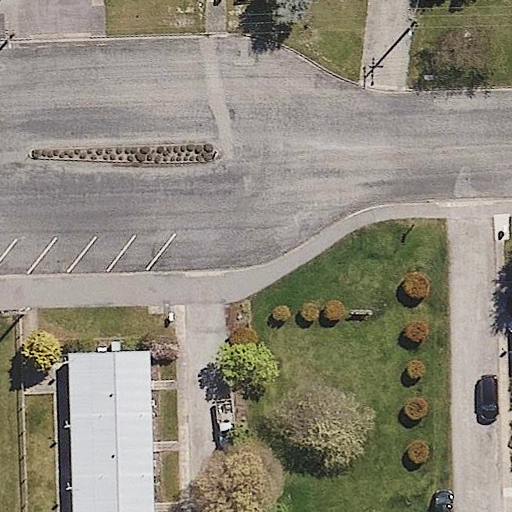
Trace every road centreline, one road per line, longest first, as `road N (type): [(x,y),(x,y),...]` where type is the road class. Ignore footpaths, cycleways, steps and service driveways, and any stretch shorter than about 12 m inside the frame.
road 1 (residential): [(387,149),(229,195),(0,204)]
road 2 (residential): [(0,112),(231,114),(387,149)]
road 3 (residential): [(387,149),(511,145)]
